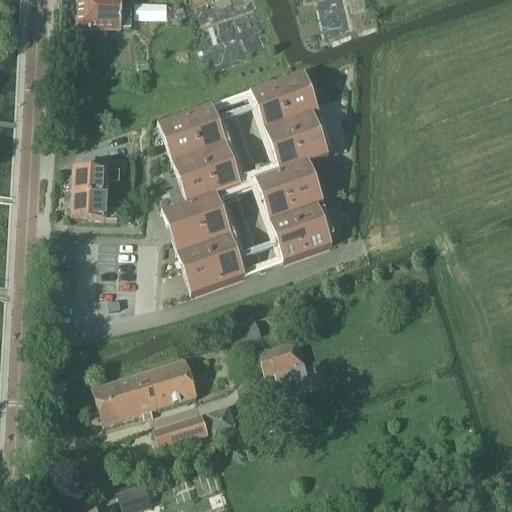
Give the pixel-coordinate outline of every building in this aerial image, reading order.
[(77,0),(76,34),(117,35),(117,33),(127,34),(128,18),(118,17),(118,0),(77,0)] [(243,282),(281,268),(330,251),(300,168),(323,160),(309,122),(294,81),(242,99),(200,114),(155,130),(170,172),(184,210),(159,219),(174,260),(174,262),(188,300),(189,301),(243,282)] [(68,189),(68,193),(70,195),(70,199),(105,200),(105,185),(115,185),(116,176),(120,177),(120,165),(98,164),(97,174),(71,173),(70,188),(68,189)] [(68,204),(67,210),(69,211),(69,224),(104,226),(104,224),(114,224),(114,216),(104,215),(105,200),(70,199),(70,203),(68,204)] [(243,324),(223,331),(229,349),(257,339),(251,321),(243,324)] [(295,346),(256,358),(263,381),(272,378),(275,389),(278,387),(285,385),(289,384),(286,374),(302,369),(295,346)] [(150,421),(149,416),(193,402),(182,366),(90,395),(101,431),(140,419),(142,424),(150,421)] [(235,433),(227,410),(204,417),(211,441),(235,433)] [(158,455),(205,441),(199,421),(152,435),(158,455)] [(142,491),(115,501),(118,511),(143,511),(149,510),(142,491)]
